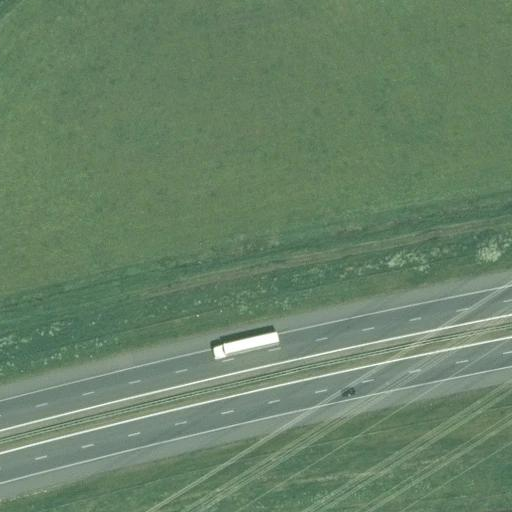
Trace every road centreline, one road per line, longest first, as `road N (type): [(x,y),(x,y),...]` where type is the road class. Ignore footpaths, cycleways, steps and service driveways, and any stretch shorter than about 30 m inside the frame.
road 1 (motorway): [(0,471),(511,354)]
road 2 (motorway): [(511,302),(0,418)]
